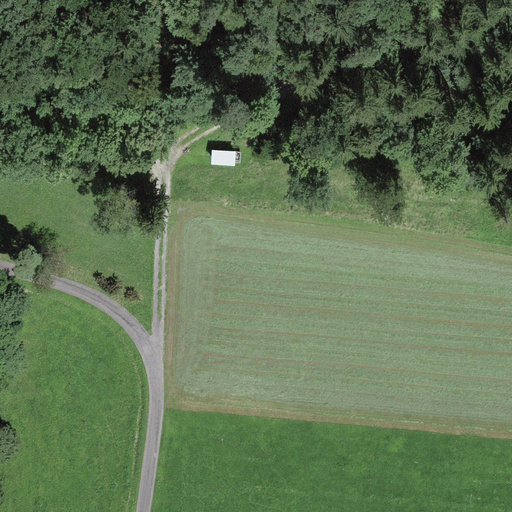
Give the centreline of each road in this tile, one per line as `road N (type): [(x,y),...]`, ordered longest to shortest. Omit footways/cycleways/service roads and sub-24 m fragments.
road 1 (track): [(155,365),(164,169),(175,148),(236,107),(359,47),(485,7)]
road 2 (track): [(0,267),(104,302),(155,365),(144,511)]
